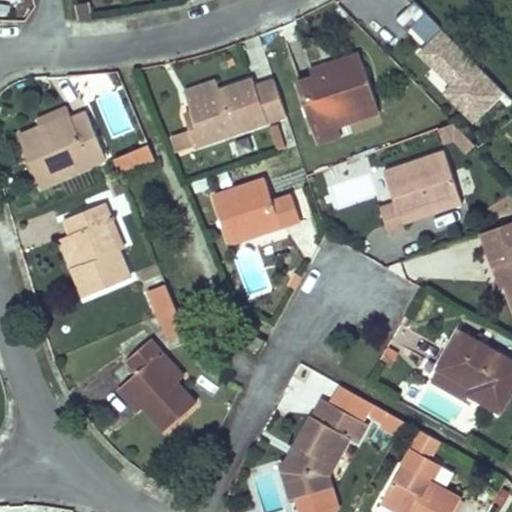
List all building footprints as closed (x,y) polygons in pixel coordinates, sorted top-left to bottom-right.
[(445,91),(475,119),(503,91),(445,30),(419,51),(455,82),(445,91)] [(310,70),(313,78),(362,61),(360,54),(310,70)] [(313,78),(296,84),(310,125),(376,101),(362,61),(313,78)] [(219,92),(189,103),(193,114),(197,128),(190,131),(196,147),(287,115),(275,80),(255,87),(252,80),(219,92)] [(185,93),(189,103),(219,92),(216,82),(185,93)] [(376,101),(310,125),(316,143),(340,136),(338,125),(379,111),(376,101)] [(38,132),(36,126),(17,134),(38,184),(102,157),(85,113),(68,120),(38,132)] [(66,114),(36,126),(38,132),(68,120),(66,114)] [(193,114),(185,117),(190,131),(197,128),(193,114)] [(282,123),(270,125),(275,148),(286,145),(282,123)] [(448,123),(440,135),(467,152),(475,140),(448,123)] [(196,147),(190,131),(174,137),(179,153),(196,147)] [(147,140),(110,155),(118,173),(155,157),(147,140)] [(394,198),(381,203),(391,233),(406,228),(404,221),(462,201),(444,147),(384,167),(394,198)] [(230,243),(249,237),(247,232),(280,220),(282,225),(301,219),(292,193),(273,201),(265,178),(214,196),(230,243)] [(61,217),(66,231),(78,262),(69,265),(81,295),(126,276),(115,248),(103,218),(108,216),(101,200),(61,217)] [(108,216),(103,218),(115,248),(121,246),(108,216)] [(247,232),(249,237),(282,225),(280,220),(247,232)] [(511,227),(509,220),(481,230),(494,264),(499,263),(507,285),(511,296),(511,227)] [(66,231),(56,236),(69,265),(78,262),(66,231)] [(499,263),(494,264),(502,287),(507,285),(499,263)] [(288,283),(295,287),(302,275),(295,271),(288,283)] [(147,293),(155,313),(174,305),(165,285),(147,293)] [(166,339),(184,332),(174,305),(155,313),(166,339)] [(511,357),(457,328),(438,365),(466,380),(469,375),(475,379),(469,390),(500,408),(511,386),(511,357)] [(249,329),(239,346),(257,356),(267,339),(249,329)] [(137,371),(122,384),(144,407),(166,429),(197,400),(177,379),(155,355),(160,350),(147,337),(125,358),(137,371)] [(389,363),(396,350),(387,345),(380,358),(389,363)] [(160,350),(155,355),(177,379),(182,373),(160,350)] [(475,379),(469,375),(466,380),(438,365),(432,375),(466,394),(469,390),(475,379)] [(144,407),(122,384),(116,390),(137,413),(144,407)] [(321,396),(310,414),(320,420),(330,401),(321,396)] [(285,462),(280,463),(285,482),(294,480),(298,495),(332,486),(329,477),(351,438),(357,441),(367,422),(330,401),(320,420),(310,414),(295,443),(301,447),(293,460),(285,462)] [(385,429),(391,418),(382,413),(376,424),(385,429)] [(402,465),(385,493),(414,511),(413,511),(451,511),(459,499),(431,483),(442,464),(430,457),(440,439),(422,430),(402,465)] [(295,443),(285,462),(293,460),(301,447),(295,443)] [(294,480),(285,482),(289,498),(298,495),(294,480)] [(385,493),(380,502),(396,511),(413,511),(414,511),(385,493)]
